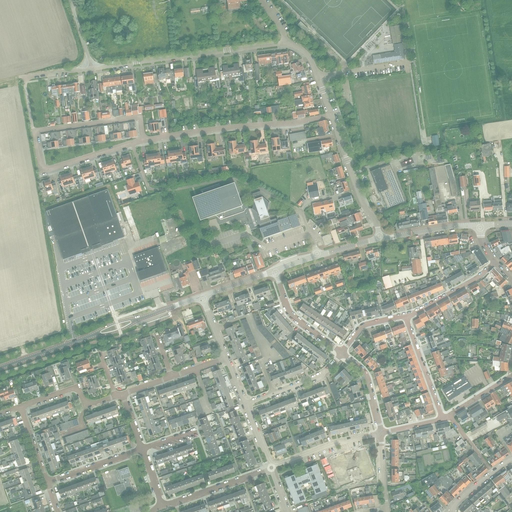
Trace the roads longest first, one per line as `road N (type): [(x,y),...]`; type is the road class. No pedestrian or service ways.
road 1 (residential): [(143,140),(135,117),(35,132),(41,172),(132,144)]
road 2 (residential): [(285,42),(92,68)]
road 3 (residential): [(143,140),(331,115)]
road 4 (residential): [(379,238),(331,115)]
